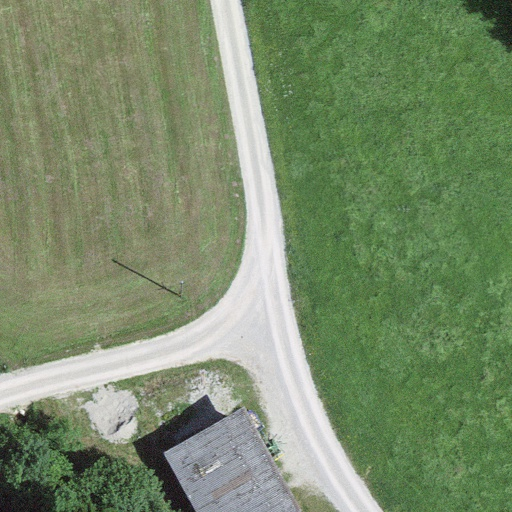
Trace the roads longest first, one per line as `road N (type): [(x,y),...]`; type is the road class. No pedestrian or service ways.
road 1 (track): [(0,387),(220,331),(274,290)]
road 2 (track): [(228,0),(274,290)]
road 3 (track): [(274,290),(308,425),(363,511)]
